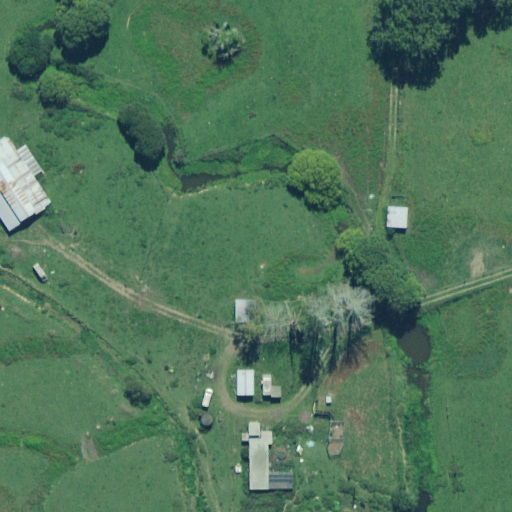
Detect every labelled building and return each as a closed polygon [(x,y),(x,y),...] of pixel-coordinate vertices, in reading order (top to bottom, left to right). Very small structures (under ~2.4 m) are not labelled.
[(15,153),(5,138),(0,141),(0,216),(9,231),(51,204),(33,177),(42,171),(26,146),(15,153)] [(408,228),(409,209),(389,208),(388,227),(408,228)] [(247,301),(236,300),(235,316),(245,317),(247,301)] [(255,372),(238,372),(238,396),(255,396),(255,372)] [(273,376),(263,376),(263,396),(272,396),(272,398),(281,398),(282,385),(273,385),(273,376)] [(338,389),(317,388),(315,412),(330,412),(330,416),(337,417),(338,389)] [(261,424),(251,424),(251,435),(243,435),(243,442),(251,441),(251,490),(269,490),(269,445),(272,445),(272,433),(261,433),(261,424)] [(293,475),(271,474),(271,488),(292,489),(293,475)]
